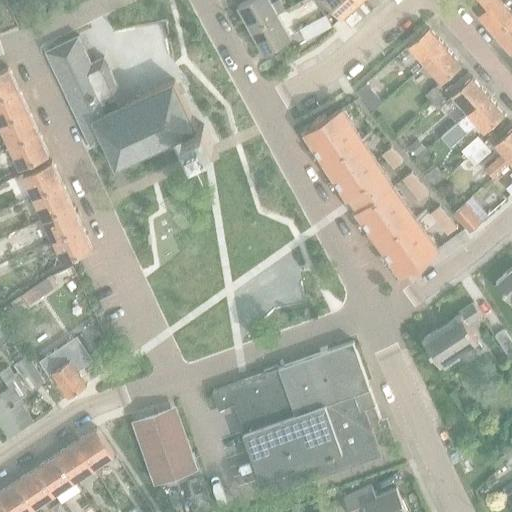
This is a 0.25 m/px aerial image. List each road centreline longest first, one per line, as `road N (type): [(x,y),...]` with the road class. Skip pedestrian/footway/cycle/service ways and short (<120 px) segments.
road 1 (residential): [(171,378),(17,41)]
road 2 (residential): [(261,109),(249,180),(171,378)]
road 3 (residential): [(369,313),(261,109)]
road 4 (residential): [(457,511),(369,313)]
road 5 (residential): [(171,378),(369,313)]
road 6 (residential): [(0,465),(73,413),(171,378)]
road 7 (residential): [(261,109),(319,75),(408,0)]
road 8 (residential): [(369,313),(408,299),(511,216)]
road 9 (residential): [(261,109),(202,0)]
